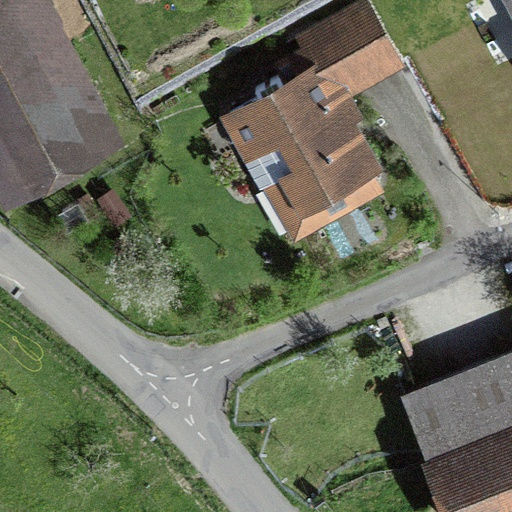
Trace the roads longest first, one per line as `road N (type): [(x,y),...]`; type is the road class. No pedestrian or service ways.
road 1 (residential): [(166,390),(511,249)]
road 2 (residential): [(166,390),(0,265)]
road 3 (residential): [(254,511),(166,390)]
